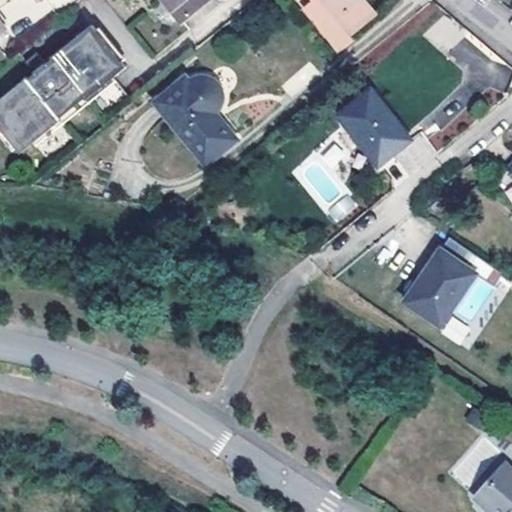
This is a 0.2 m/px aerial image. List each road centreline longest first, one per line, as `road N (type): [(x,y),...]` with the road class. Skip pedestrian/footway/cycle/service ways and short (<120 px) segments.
road 1 (residential): [(0,346),(120,382),(329,511)]
road 2 (residential): [(511,109),(317,265)]
